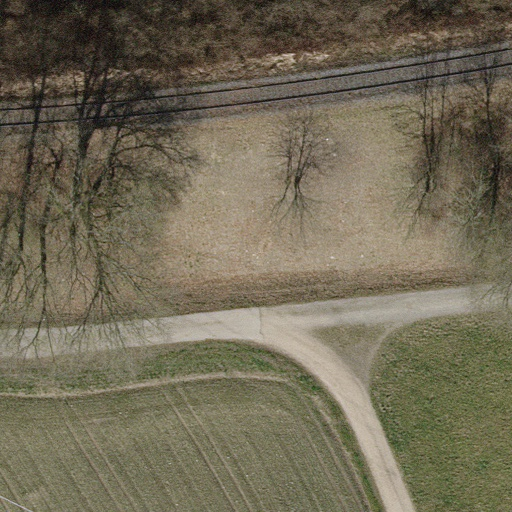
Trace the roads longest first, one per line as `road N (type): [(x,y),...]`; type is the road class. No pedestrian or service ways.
road 1 (track): [(0,339),(511,303)]
road 2 (track): [(311,320),(393,511)]
